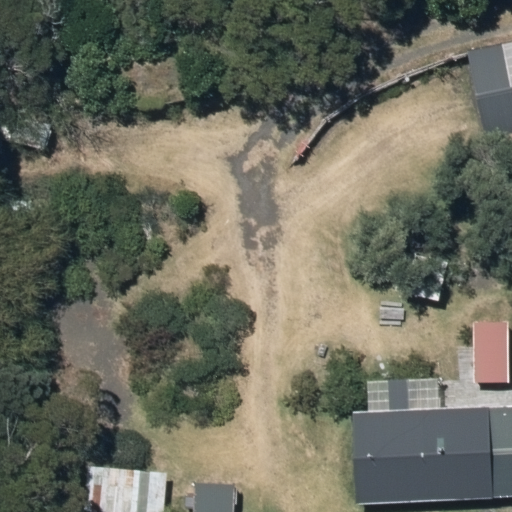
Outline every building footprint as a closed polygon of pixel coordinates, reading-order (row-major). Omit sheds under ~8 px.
[(511,38),(481,43),(494,132),(503,131),(507,169),(511,168),(511,38)] [(453,251),(408,249),(406,295),(451,296),(453,251)] [(465,323),(465,382),(498,382),(498,323),(465,323)] [(277,407),(300,440),(330,418),(306,385),(277,407)] [(511,495),(511,473),(508,403),(341,411),(346,506),(511,495)] [(75,511),(156,511),(158,469),(79,465),(75,511)] [(226,511),(227,485),(184,483),(183,511),(226,511)]
